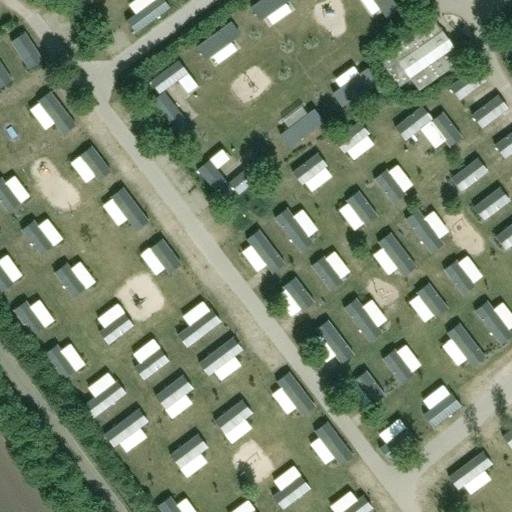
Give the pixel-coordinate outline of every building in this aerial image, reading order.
[(95,0),(78,0),(85,8),(95,0)] [(135,35),(170,9),(162,0),(154,0),(125,22),(135,35)] [(442,32),(433,19),(389,49),(393,54),(380,63),(397,88),(410,79),(418,91),(462,61),(453,48),(448,51),(438,35),(442,32)] [(20,26),(6,35),(24,62),(37,53),(20,26)] [(48,91),(36,101),(62,135),(75,125),(48,91)] [(290,95),(266,113),(280,131),(304,113),(290,95)] [(497,95),(477,110),(487,123),(507,107),(497,95)] [(421,107),(394,127),(404,140),(429,121),(448,147),(461,137),(441,111),(431,119),(421,107)] [(358,121),(332,141),(341,154),(368,133),(358,121)] [(511,129),(500,139),(509,152),(511,149),(511,129)] [(91,145),(78,155),(97,181),(110,172),(91,145)] [(315,152),(289,173),(298,186),(325,165),(315,152)] [(469,162),(449,177),(459,190),(479,175),(469,162)] [(384,169),(371,178),(390,204),(403,194),(384,169)] [(0,176),(0,204),(5,212),(18,203),(0,176)] [(122,188),(109,197),(134,231),(147,222),(122,188)] [(358,191),(345,200),(364,226),(377,216),(358,191)] [(492,191),(471,207),(481,220),(501,204),(492,191)] [(286,207),(274,216),(299,250),(312,241),(286,207)] [(415,209),(402,219),(428,253),(440,243),(415,209)] [(33,220),(20,229),(38,256),(52,247),(33,220)] [(511,221),(494,236),(503,249),(511,241),(511,221)] [(258,230),(245,240),(271,274),(283,265),(258,230)] [(389,232),(377,242),(402,276),(415,266),(389,232)] [(161,239),(148,248),(167,274),(180,265),(161,239)] [(325,255),(312,265),(331,291),(344,281),(325,255)] [(454,259),(441,269),(460,294),(473,285),(454,259)] [(20,287),(42,274),(35,262),(13,276),(20,287)] [(66,263),(52,273),(71,299),(84,290),(66,263)] [(0,266),(0,293),(13,284),(0,266)] [(294,277),(281,287),(300,312),(313,303),(294,277)] [(427,283),(415,293),(434,318),(446,309),(427,283)] [(356,298),(343,308),(369,342),(381,332),(356,298)] [(484,300),(471,309),(497,344),(510,334),(484,300)] [(24,301),(11,311),(29,337),(43,328),(24,301)] [(212,306),(178,332),(188,345),(222,319),(212,306)] [(123,312),(97,331),(106,344),(132,325),(123,312)] [(326,321),(313,330),(339,365),(352,355),(326,321)] [(459,323),(446,333),(471,367),(484,358),(459,323)] [(231,337),(197,363),(207,376),(241,350),(231,337)] [(55,345),(41,354),(60,381),(73,372),(55,345)] [(160,346),(134,365),(143,378),(170,359),(160,346)] [(394,347),(381,357),(400,383),(412,373),(394,347)] [(365,371),(352,381),(371,406),(384,397),(365,371)] [(288,373),(275,383),(301,417),(314,408),(288,373)] [(182,375),(153,396),(163,409),(191,388),(182,375)] [(117,380),(83,406),(93,419),(127,393),(117,380)] [(450,393),(422,414),(432,427),(460,406),(450,393)] [(241,400),(213,421),(222,434),(251,413),(241,400)] [(136,409),(102,435),(112,447),(146,421),(136,409)] [(326,422),(313,432),(339,466),(351,457),(326,422)] [(406,427),(378,448),(388,461),(416,440),(406,427)] [(511,428),(501,436),(511,449),(511,448),(511,428)] [(196,434),(168,455),(177,468),(206,447),(196,434)] [(511,457),(501,438),(483,448),(499,475),(511,467),(511,457)] [(481,452),(446,477),(456,490),(490,465),(481,452)] [(284,453),(275,467),(289,476),(298,462),(284,453)] [(299,476),(271,496),(280,509),(309,489),(299,476)] [(360,492),(333,511),(359,511),(370,504),(360,492)] [(179,511),(169,498),(156,507),(159,511),(179,511)]
